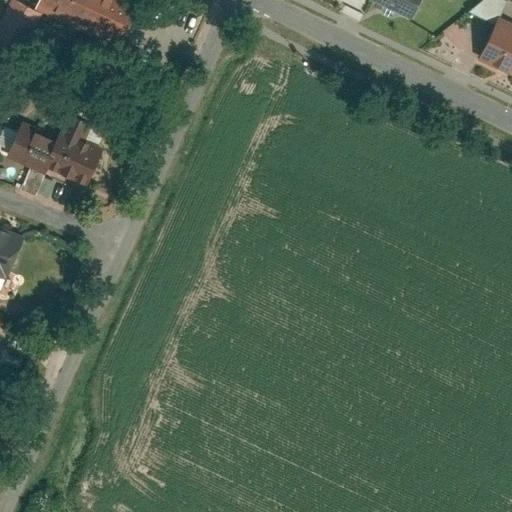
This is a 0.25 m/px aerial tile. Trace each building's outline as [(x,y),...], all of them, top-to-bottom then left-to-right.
[(137,0),(37,0),(36,4),(119,42),(137,0)] [(371,0),(371,1),(412,20),(421,0),(371,0)] [(511,23),(498,17),(477,61),(511,77),(511,23)] [(43,171),(85,187),(101,147),(81,139),(87,124),(60,113),(51,136),(17,123),(1,163),(40,179),(43,171)] [(25,239),(0,228),(0,292),(1,293),(25,239)]
